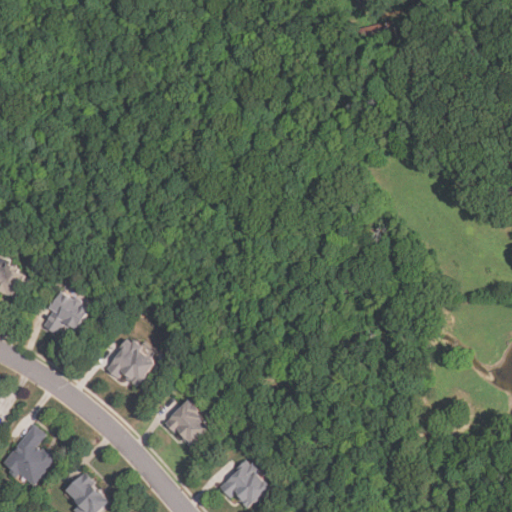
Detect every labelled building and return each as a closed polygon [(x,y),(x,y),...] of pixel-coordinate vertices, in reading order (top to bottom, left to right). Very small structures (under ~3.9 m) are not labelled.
[(381,0),(382,8),(347,10),(346,0),(381,0)] [(400,43),(362,52),(357,31),(395,22),(400,43)] [(0,291),(16,299),(27,275),(0,262),(0,291)] [(61,335),(65,326),(81,334),(93,308),(61,293),(45,328),(61,335)] [(124,375),(139,386),(159,359),(130,338),(107,370),(120,380),(124,375)] [(167,423),(192,447),(214,425),(189,401),(167,423)] [(35,487),(57,459),(40,446),(49,435),(35,425),(5,464),(35,487)] [(247,461),(221,487),(246,511),(272,485),(247,461)] [(97,511),(110,499),(84,473),(66,491),(80,506),(75,511),(76,511),(97,511)]
